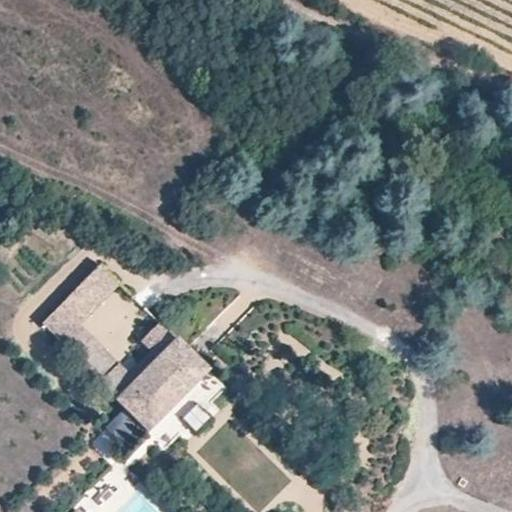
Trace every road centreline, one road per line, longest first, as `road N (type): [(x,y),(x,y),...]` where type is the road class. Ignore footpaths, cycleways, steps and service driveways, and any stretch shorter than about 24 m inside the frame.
road 1 (unclassified): [(488,511),(435,491),(426,394),(400,352),(314,301),(236,280),(181,285),(140,304)]
road 2 (track): [(297,0),(366,35),(511,82)]
